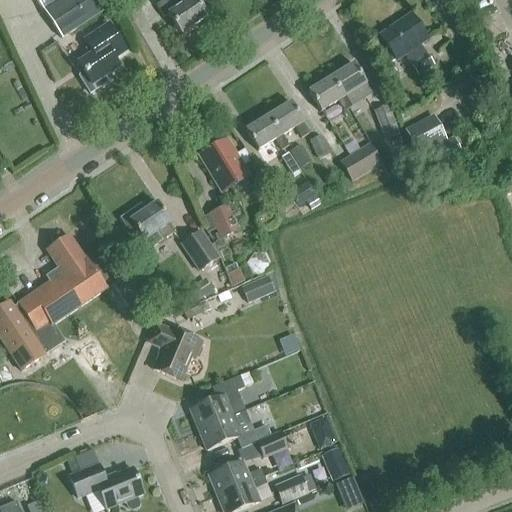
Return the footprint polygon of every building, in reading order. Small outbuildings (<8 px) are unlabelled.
[(94,0),(35,0),(62,40),(103,13),(94,0)] [(180,35),(207,17),(194,0),(189,0),(183,4),(180,0),(165,0),(155,7),(162,18),(166,15),(180,35)] [(418,76),(433,66),(419,46),(427,40),(411,17),(379,38),(395,62),(404,56),(418,76)] [(77,66),(84,76),(79,79),(90,96),(107,84),(104,79),(119,69),(113,61),(125,52),(107,26),(83,42),(88,49),(85,51),(90,57),(77,66)] [(332,78),(345,98),(357,90),(363,101),(371,96),(365,86),(353,65),(332,78)] [(345,98),(332,78),(307,94),(319,114),(337,102),(343,113),(350,109),(345,98)] [(269,117),(282,137),(294,129),(300,140),(309,134),(290,104),(269,117)] [(388,107),(374,112),(384,140),(399,135),(388,107)] [(282,137),(269,117),(244,132),(256,153),(274,141),(280,151),(288,147),(282,137)] [(434,117),(405,132),(418,156),(446,141),(434,117)] [(310,143),(319,160),(330,154),(321,137),(310,143)] [(453,138),(429,151),(439,168),(463,156),(453,138)] [(222,193),(246,178),(225,144),(201,159),(222,193)] [(369,145),(339,164),(352,185),(382,166),(369,145)] [(301,146),(289,154),(299,171),(311,163),(301,146)] [(244,167),(251,163),(244,151),(236,156),(244,167)] [(130,235),(136,232),(149,251),(174,234),(169,225),(170,224),(157,204),(145,212),(140,206),(120,220),(130,235)] [(209,215),(220,240),(239,232),(227,206),(209,215)] [(279,207),(269,213),(274,221),(284,216),(279,207)] [(180,246),(199,273),(220,259),(201,231),(180,246)] [(60,338),(58,335),(53,327),(106,291),(85,260),(84,261),(69,238),(46,253),(58,271),(47,279),(50,284),(18,306),(18,307),(14,310),(10,304),(0,310),(0,340),(22,373),(45,357),(45,356),(59,346),(60,338)] [(257,255),(256,270),(272,272),(274,256),(257,255)] [(135,275),(122,282),(140,314),(153,307),(135,275)] [(268,277),(242,287),(248,303),(274,293),(268,277)] [(196,286),(205,299),(213,294),(204,281),(196,286)] [(155,326),(147,344),(160,349),(160,354),(153,371),(181,383),(191,358),(195,360),(202,344),(170,331),(170,332),(155,326)] [(199,431),(245,412),(237,392),(244,389),(239,377),(212,389),(216,400),(190,411),(199,431)] [(251,424),(245,412),(199,431),(207,452),(237,440),(241,450),(271,438),(266,427),(254,432),(251,424)] [(281,434),(271,438),(241,450),(241,451),(257,445),(263,460),(287,451),(281,434)] [(332,487),(349,480),(338,454),(321,461),(332,487)] [(242,463),(209,477),(217,497),(264,478),(261,470),(247,476),(242,463)] [(139,505),(137,498),(143,495),(132,470),(105,481),(99,466),(69,478),(78,499),(98,491),(106,511),(126,503),(128,509),(132,511),(138,509),(139,505)] [(301,477),(275,487),(282,506),(308,496),(301,477)] [(345,482),(352,508),(371,503),(363,477),(345,482)] [(267,485),(264,478),(217,497),(223,511),(238,511),(259,504),(254,491),(267,485)] [(0,511),(19,511),(16,503),(0,509),(0,511)]
